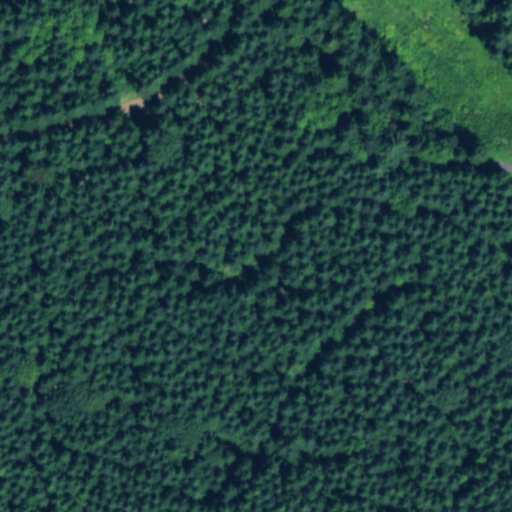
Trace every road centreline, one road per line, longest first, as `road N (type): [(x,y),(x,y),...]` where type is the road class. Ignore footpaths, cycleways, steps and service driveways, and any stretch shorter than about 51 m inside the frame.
road 1 (track): [(511,170),(486,155),(247,146),(122,107)]
road 2 (track): [(0,123),(122,107),(187,78),(214,51),(239,0)]
